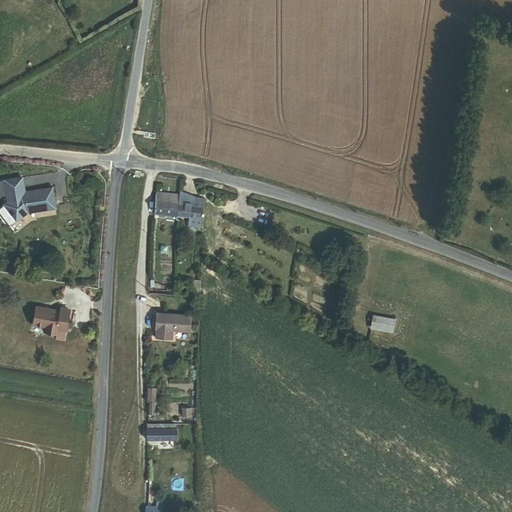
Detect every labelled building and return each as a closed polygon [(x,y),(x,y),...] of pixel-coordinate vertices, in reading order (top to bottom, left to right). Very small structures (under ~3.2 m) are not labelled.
[(55,208),(51,186),(24,191),(22,178),(4,180),(8,201),(0,207),(0,213),(10,225),(25,213),(55,208)] [(188,227),(201,230),(204,201),(192,198),(179,192),(178,197),(178,204),(176,217),(188,218),(188,227)] [(165,216),(176,217),(178,204),(168,203),(168,196),(157,194),(155,215),(159,215),(165,216)] [(168,203),(178,204),(178,197),(168,196),(168,203)] [(60,310),(36,306),(33,324),(45,326),(44,331),(57,333),(57,329),(65,330),(69,309),(61,308),(60,310)] [(173,333),(190,334),(191,317),(156,314),(155,332),(156,332),(156,340),(172,341),(173,333)] [(395,319),(372,315),(370,328),(392,332),(395,319)] [(155,415),(156,390),(148,390),(148,403),(150,403),(150,415),(155,415)] [(147,441),(176,442),(176,425),(147,425),(147,441)] [(176,442),(196,442),(197,426),(176,425),(176,442)] [(162,511),(164,501),(156,500),(156,506),(146,505),(144,511),(162,511)]
